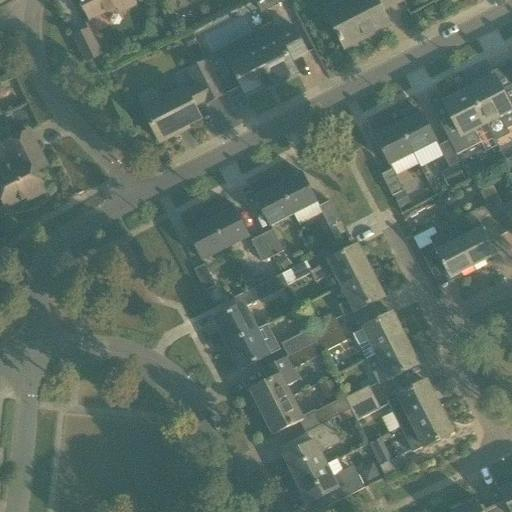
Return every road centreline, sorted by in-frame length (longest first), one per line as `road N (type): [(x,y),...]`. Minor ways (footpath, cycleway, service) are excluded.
road 1 (residential): [(139,198),(511,13)]
road 2 (residential): [(248,511),(191,403),(163,373),(135,355),(30,349)]
road 3 (residential): [(139,198),(66,118),(38,74),(30,8)]
road 4 (residential): [(30,349),(45,262),(66,236),(139,198)]
road 5 (residential): [(12,511),(30,349)]
road 6 (residential): [(502,452),(436,322)]
